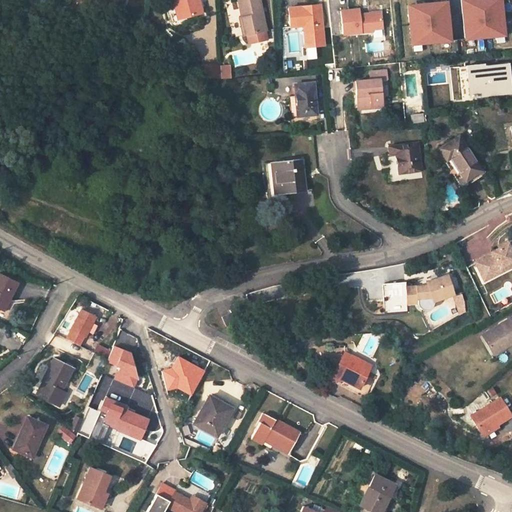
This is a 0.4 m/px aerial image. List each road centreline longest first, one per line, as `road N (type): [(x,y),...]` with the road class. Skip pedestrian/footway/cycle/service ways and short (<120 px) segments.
road 1 (unclassified): [(510,496),(183,332)]
road 2 (residential): [(183,332),(205,298),(274,275),(405,250)]
road 3 (residential): [(330,143),(337,197),(405,250)]
road 4 (unclassified): [(183,332),(69,275)]
road 5 (residential): [(0,378),(19,364),(69,275)]
